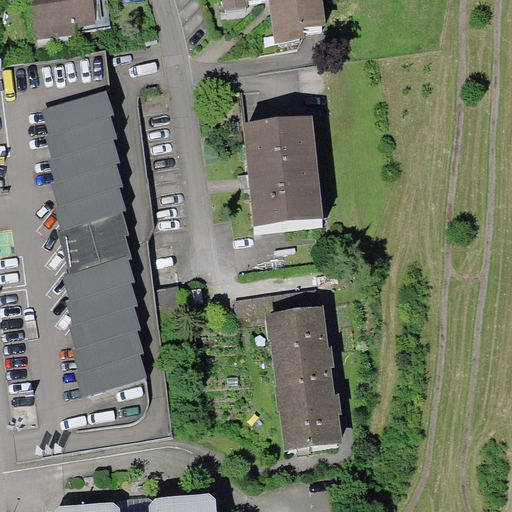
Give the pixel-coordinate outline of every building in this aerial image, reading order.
[(92,0),(28,0),(34,40),(75,34),(75,33),(74,26),(96,23),(92,0)] [(107,0),(92,0),(96,23),(74,26),(75,33),(111,28),(107,0)] [(222,0),(224,10),(248,6),(248,1),(254,0),(268,0),(275,43),(305,39),(303,28),(327,24),(323,0),(222,0)] [(107,90),(42,110),(49,134),(45,136),(52,159),(48,160),(55,182),(51,183),(58,207),(54,208),(61,230),(57,231),(70,273),(62,275),(69,299),(65,301),(72,325),(68,326),(75,349),(71,350),(78,372),(74,373),(82,397),(147,377),(140,354),(145,353),(138,330),(141,329),(135,307),(139,305),(132,283),(135,282),(128,259),(133,258),(126,236),(130,235),(123,211),(127,210),(120,188),(125,186),(117,163),(120,162),(113,139),(118,138),(111,115),(114,114),(107,90)] [(313,116),(244,123),(250,180),(255,225),(324,218),(313,116)] [(316,290),(233,301),(237,329),(266,325),(265,314),(319,306),(316,290)] [(319,306),(265,314),(266,325),(268,339),(270,338),(276,386),(275,386),(278,410),(280,410),(285,451),(343,443),(339,413),(341,413),(339,394),(335,395),(331,367),(335,367),(332,346),(329,346),(323,306),(319,306)] [(59,507),(53,511),(216,511),(215,498),(209,493),(155,498),(153,501),(149,506),(149,511),(120,511),(120,507),(116,504),(113,502),(59,507)] [(119,500),(116,504),(120,507),(120,511),(149,511),(149,506),(153,501),(148,498),(119,500)]
